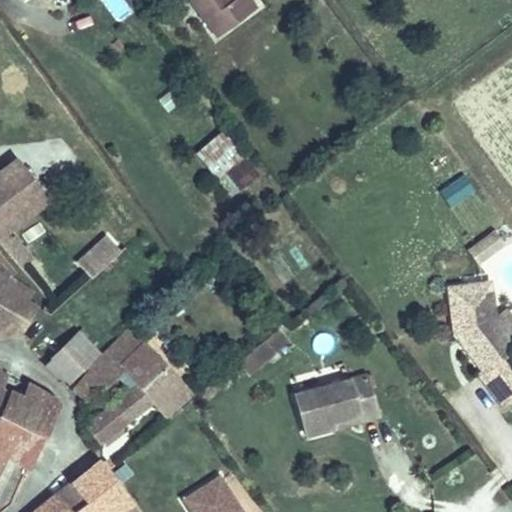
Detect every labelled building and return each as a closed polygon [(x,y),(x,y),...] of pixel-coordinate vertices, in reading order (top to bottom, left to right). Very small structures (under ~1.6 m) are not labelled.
[(194,0),(222,38),(252,15),(241,0),(194,0)] [(218,130),(194,153),(236,195),(260,172),(218,130)] [(0,232),(42,196),(12,160),(0,170),(0,232)] [(452,208),(476,191),(462,172),(438,189),(452,208)] [(466,246),(476,261),(503,243),(493,228),(466,246)] [(0,239),(0,244),(24,271),(35,262),(7,233),(0,239)] [(90,275),(118,247),(109,236),(80,265),(90,275)] [(11,273),(14,267),(0,256),(0,307),(18,324),(35,301),(26,296),(32,289),(11,273)] [(492,280),(451,285),(456,331),(463,331),(469,339),(465,342),(484,369),(480,372),(498,396),(511,385),(511,354),(510,352),(511,349),(511,334),(497,314),(492,280)] [(511,313),(507,306),(497,314),(511,334),(511,313)] [(0,330),(14,326),(18,324),(0,307),(0,330)] [(75,326),(83,317),(77,310),(68,319),(75,326)] [(69,331),(52,313),(26,338),(43,356),(69,331)] [(94,361),(102,371),(95,379),(102,387),(129,363),(143,376),(165,395),(172,401),(197,381),(189,372),(136,320),(94,361)] [(66,379),(98,349),(75,326),(69,331),(43,356),(66,379)] [(463,331),(456,331),(465,342),(469,339),(463,331)] [(264,367),(290,345),(280,333),(254,355),(264,367)] [(102,371),(94,361),(70,384),(79,393),(95,379),(102,371)] [(0,417),(1,414),(7,417),(17,395),(0,387),(9,367),(0,362),(0,417)] [(9,367),(0,387),(17,395),(25,398),(31,385),(9,367)] [(112,436),(120,429),(165,395),(143,376),(91,415),(112,436)] [(367,376),(295,395),(307,437),(334,429),(332,423),(377,411),(367,376)] [(59,398),(31,385),(25,398),(15,421),(43,436),(59,398)] [(25,398),(17,395),(7,417),(15,421),(25,398)] [(377,411),(332,423),(334,429),(378,417),(377,411)] [(0,417),(0,491),(15,498),(18,495),(43,436),(15,421),(7,417),(1,414),(0,417)] [(65,487),(84,511),(113,511),(127,502),(134,511),(143,511),(149,508),(111,460),(105,453),(65,487)] [(243,511),(222,473),(177,498),(184,511),(243,511)] [(84,511),(65,487),(32,511),(84,511)]
